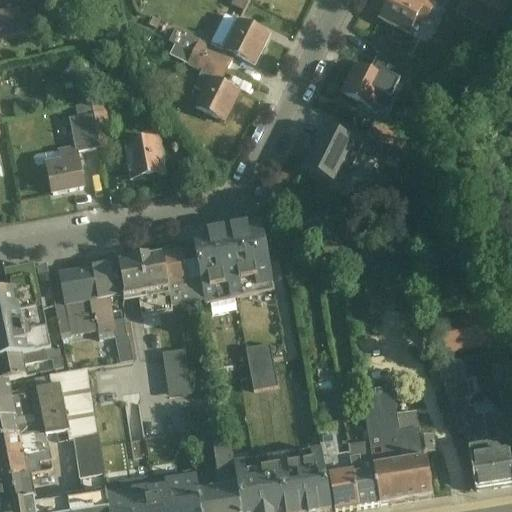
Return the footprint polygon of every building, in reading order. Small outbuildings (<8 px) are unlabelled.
[(400,0),(389,0),(377,27),(409,42),(415,27),(425,31),(436,10),(415,0),(413,0),(411,5),(400,0)] [(486,0),(464,0),(464,2),(511,26),(511,8),(497,0),(491,0),(491,2),(486,0)] [(237,1),(231,12),(245,19),(251,7),(237,1)] [(511,26),(464,2),(455,19),(495,39),(497,34),(511,41),(511,26)] [(0,24),(1,31),(36,24),(35,17),(22,20),(19,15),(12,16),(11,14),(0,16),(0,24)] [(176,51),(228,76),(236,63),(255,74),(271,43),(238,25),(236,28),(225,22),(210,52),(176,34),(169,48),(176,51)] [(36,24),(1,31),(4,43),(39,37),(36,24)] [(228,76),(176,51),(170,62),(201,79),(194,94),(202,98),(193,115),(226,131),(241,100),(222,88),(228,76)] [(353,70),(340,100),(372,117),(380,102),(389,105),(398,85),(374,74),(371,79),(353,70)] [(105,107),(90,110),(92,121),(107,118),(105,107)] [(34,109),(14,114),(16,125),(37,121),(34,109)] [(92,121),(90,110),(67,115),(74,153),(57,156),(58,157),(45,160),(46,161),(47,171),(51,203),(86,196),(78,158),(99,155),(92,121)] [(107,118),(92,121),(99,155),(114,154),(107,118)] [(377,147),(401,158),(408,162),(413,151),(373,129),(367,142),(377,147)] [(325,134),(304,176),(333,191),(342,175),(350,178),(362,152),(325,134)] [(159,143),(123,150),(130,189),(167,182),(159,143)] [(401,158),(377,147),(371,157),(396,169),(401,158)] [(47,171),(46,161),(37,162),(34,165),(36,172),(47,171)] [(331,218),(300,225),(306,258),(338,251),(331,218)] [(230,237),(225,238),(234,287),(247,284),(242,256),(266,251),(262,232),(262,231),(248,234),(247,233),(230,236),(230,237)] [(234,287),(225,238),(203,242),(193,244),(200,285),(204,310),(237,304),(234,287)] [(247,284),(234,287),(237,304),(274,297),(266,251),(242,256),(247,284)] [(298,253),(287,255),(291,278),(291,279),(301,278),(298,253)] [(204,310),(200,285),(189,287),(183,257),(162,261),(163,263),(171,314),(181,312),(198,309),(199,316),(205,315),(204,310)] [(163,263),(132,268),(139,307),(142,323),(171,318),(171,314),(163,263)] [(139,307),(132,268),(119,271),(126,310),(139,307)] [(50,288),(49,283),(47,270),(37,272),(41,289),(50,288)] [(115,270),(86,276),(96,330),(113,328),(114,327),(111,307),(121,305),(115,270)] [(0,325),(44,316),(35,273),(5,279),(9,299),(0,300),(0,325)] [(86,276),(49,283),(50,288),(55,311),(62,347),(64,346),(98,339),(96,330),(86,276)] [(44,316),(0,325),(0,367),(52,356),(44,316)] [(487,321),(439,331),(447,363),(491,353),(487,321)] [(114,327),(113,328),(117,345),(121,370),(134,368),(125,326),(114,327)] [(113,328),(96,330),(98,339),(100,348),(117,345),(113,328)] [(272,351),(247,356),(255,398),(279,393),(272,351)] [(52,356),(0,367),(0,387),(27,383),(25,372),(52,366),(54,378),(64,376),(59,354),(52,356)] [(202,358),(179,359),(183,407),(205,405),(202,358)] [(463,366),(438,372),(450,419),(464,433),(476,498),(511,492),(511,474),(510,460),(507,460),(506,460),(502,460),(498,437),(496,436),(491,412),(470,415),(468,407),(471,406),(475,400),(473,387),(467,388),(463,366)] [(121,370),(88,376),(95,421),(142,413),(139,397),(135,372),(134,368),(121,370)] [(163,368),(135,372),(139,397),(167,392),(163,368)] [(95,421),(88,376),(35,387),(37,397),(59,394),(67,438),(69,447),(75,448),(98,444),(95,421)] [(0,412),(27,409),(25,397),(16,399),(15,391),(0,393),(0,412)] [(59,394),(37,397),(38,400),(39,407),(43,425),(46,441),(47,441),(67,438),(59,394)] [(371,449),(380,511),(387,511),(432,505),(426,460),(434,459),(431,442),(421,445),(416,418),(396,422),(393,399),(379,402),(379,398),(374,399),(375,403),(364,404),(371,449)] [(27,409),(0,412),(0,429),(17,426),(30,423),(27,409)] [(17,426),(0,429),(0,448),(16,446),(34,443),(46,441),(43,425),(34,426),(33,423),(30,423),(17,426)] [(358,511),(350,460),(339,462),(334,434),(319,436),(317,436),(321,457),(325,484),(329,483),(333,511),(358,511)] [(46,441),(34,443),(36,451),(43,450),(43,454),(49,452),(46,441)] [(16,446),(0,448),(0,468),(51,459),(49,452),(43,454),(43,450),(36,451),(34,443),(16,446)] [(98,444),(75,448),(76,457),(100,453),(98,444)] [(380,511),(371,449),(349,453),(350,460),(358,511),(380,511)] [(100,453),(76,457),(77,466),(101,461),(100,453)] [(239,511),(233,470),(229,453),(213,455),(220,496),(198,499),(200,511),(239,511)] [(321,457),(299,461),(306,511),(330,511),(325,484),(321,457)] [(51,459),(0,468),(0,490),(32,484),(31,483),(42,481),(40,470),(48,468),(47,463),(51,462),(51,459)] [(101,461),(77,466),(80,487),(104,484),(101,461)] [(306,511),(299,461),(264,466),(271,511),(306,511)] [(271,511),(264,466),(233,470),(239,511),(271,511)] [(32,484),(0,490),(0,502),(34,496),(32,484)] [(82,501),(67,503),(68,511),(108,511),(104,484),(80,487),(82,501)] [(34,496),(0,502),(0,511),(18,511),(37,508),(34,496)] [(200,511),(198,499),(109,511),(200,511)] [(37,508),(18,511),(68,511),(67,503),(37,508)]
